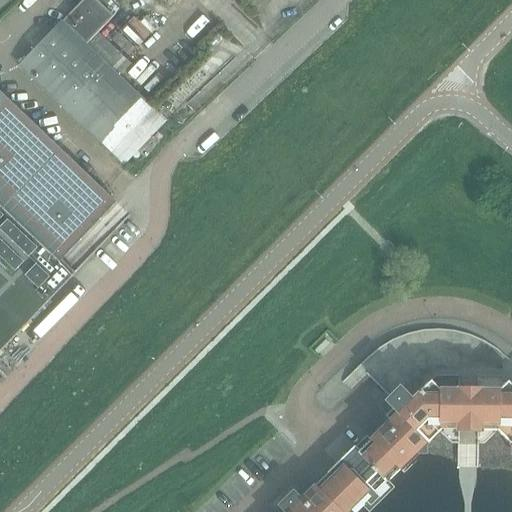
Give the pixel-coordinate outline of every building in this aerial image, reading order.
[(123,165),(165,122),(85,46),(113,16),(95,0),(83,0),(61,23),(62,23),(20,67),(123,165)] [(116,203),(0,92),(0,352),(55,295),(41,281),(54,268),(61,260),(116,203)] [(498,390),(503,386),(507,382),(511,386),(511,363),(509,360),(497,349),(484,341),(469,335),(454,331),(438,330),(423,331),(408,334),(393,340),(379,348),(367,358),(343,383),(343,384),(360,368),(389,397),(399,388),(410,400),(430,381),(438,390),(456,390),(456,389),(480,389),(480,390),(498,390)] [(52,371),(83,341),(75,333),(45,363),(52,371)] [(18,348),(7,368),(19,375),(30,355),(18,348)] [(356,511),(372,497),(388,481),(427,443),(428,442),(439,431),(451,444),(457,444),(478,444),(484,444),(497,432),(510,445),(511,447),(511,386),(507,382),(503,386),(498,390),(484,390),(480,390),(480,389),(456,389),(456,390),(438,390),(430,381),(410,400),(399,388),(389,397),(385,401),(397,413),(392,418),(370,440),(367,436),(355,447),(354,446),(352,448),(336,464),(326,473),(327,474),(305,495),(300,500),(293,493),(288,497),(279,506),(285,511),(356,511)]
